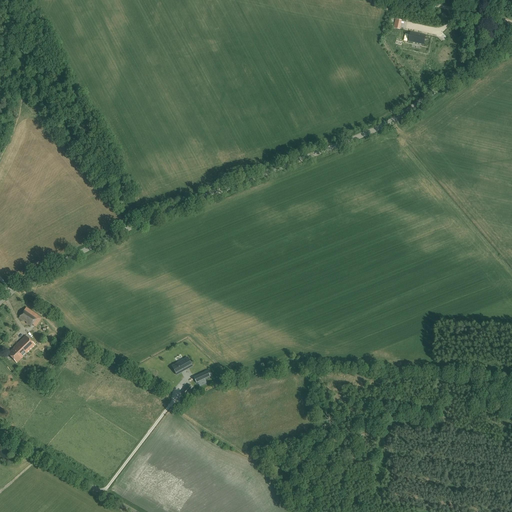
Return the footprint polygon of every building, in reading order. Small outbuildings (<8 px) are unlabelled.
[(409,41),(424,44),(426,36),(411,32),(409,41)] [(32,325),(36,327),(42,318),(26,307),(19,318),(31,326),(32,325)] [(42,342),(49,338),(45,333),(39,337),(42,342)] [(22,358),(35,345),(26,336),(14,347),(14,348),(8,354),(17,362),(21,358),(22,358)] [(187,358),(172,366),(176,375),(192,366),(187,358)] [(194,377),(193,377),(196,383),(210,377),(207,371),(194,377)]
